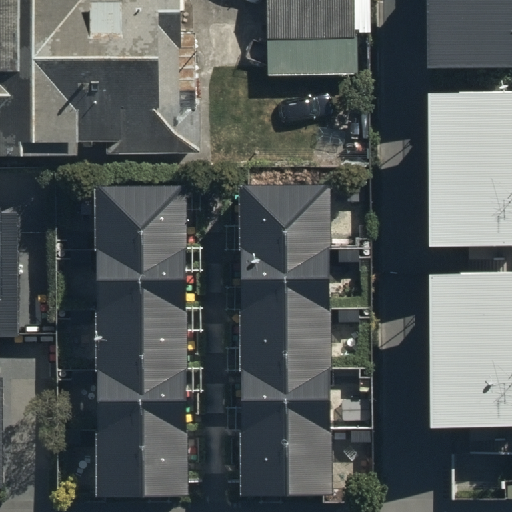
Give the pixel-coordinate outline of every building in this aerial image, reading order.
[(188,0),(0,0),(0,162),(28,163),(28,141),(110,140),(110,157),(209,156),(208,104),(189,104),(188,0)] [(360,73),(359,0),(266,0),(267,74),(360,73)] [(511,0),(428,0),(429,71),(511,70),(511,0)] [(511,97),(432,97),(431,252),(511,251),(511,97)] [(99,187),(102,499),(185,499),(182,187),(99,187)] [(326,494),(327,187),(245,187),(244,494),(326,494)] [(35,189),(0,189),(0,504),(21,504),(19,364),(38,363),(35,189)] [(511,277),(432,278),(432,427),(511,426),(511,277)]
